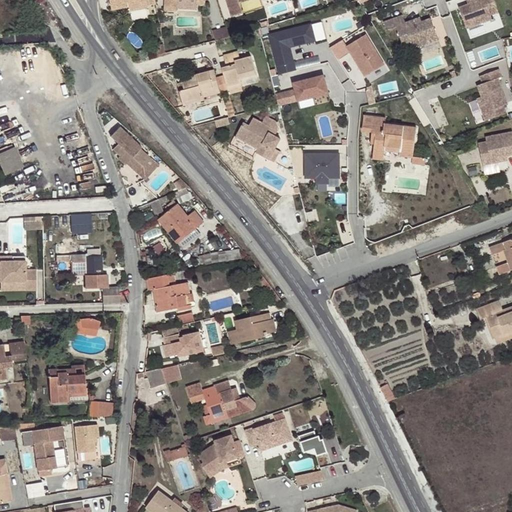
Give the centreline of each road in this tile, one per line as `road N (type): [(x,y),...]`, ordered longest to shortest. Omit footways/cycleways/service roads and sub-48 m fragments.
road 1 (residential): [(121,206),(136,292),(115,511)]
road 2 (tertiary): [(117,73),(305,295)]
road 3 (tertiary): [(305,295),(397,468)]
road 4 (residential): [(372,270),(355,218),(355,97)]
road 5 (residential): [(273,477),(282,505),(397,468)]
road 6 (residential): [(372,270),(511,219)]
road 7 (unknown): [(136,292),(0,302)]
road 8 (residential): [(0,212),(121,206)]
